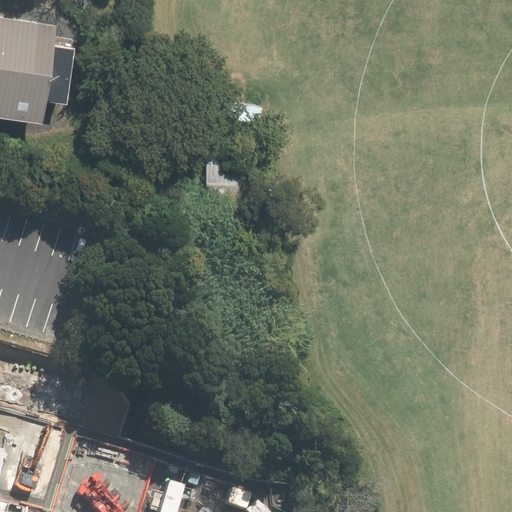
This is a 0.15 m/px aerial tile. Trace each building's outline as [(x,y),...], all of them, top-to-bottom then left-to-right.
[(0,9),(0,110),(41,116),(56,18),(0,9)] [(250,143),(202,144),(204,215),(252,213),(250,143)] [(92,511),(104,467),(33,449),(17,511),(92,511)] [(140,467),(131,492),(159,502),(168,477),(140,467)] [(174,511),(173,511),(135,502),(132,511),(204,511),(205,508),(178,501),(174,511)]
